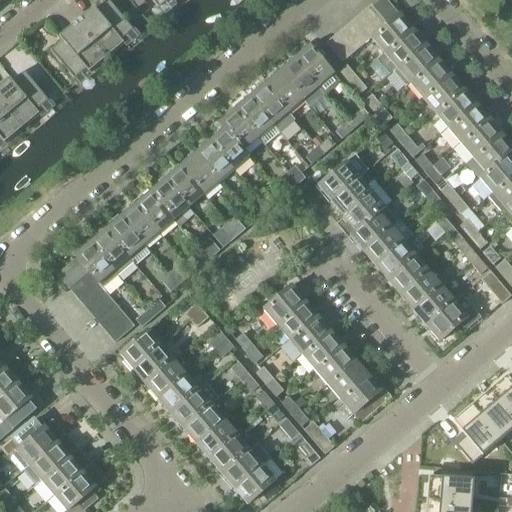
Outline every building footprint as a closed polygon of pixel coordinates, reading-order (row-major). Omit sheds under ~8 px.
[(131,0),(142,12),(148,7),(141,0),(131,0)] [(150,0),(158,10),(160,9),(160,8),(169,0),(170,0),(173,3),(175,0),(150,0)] [(386,25),(377,33),(369,40),(382,55),(413,29),(400,13),(398,15),(385,0),(379,0),(371,7),(386,25)] [(98,18),(83,31),(106,59),(123,44),(121,41),(131,32),(133,31),(109,3),(95,15),(98,18)] [(386,25),(371,7),(369,6),(360,14),(377,33),(386,25)] [(140,17),(133,8),(126,13),(134,22),(140,17)] [(377,33),(360,14),(351,21),(368,41),(369,40),(377,33)] [(368,41),(351,21),(342,29),(359,49),(368,41)] [(359,49),(342,29),(333,37),(350,56),(359,49)] [(426,44),(413,29),(382,55),(395,70),(426,44)] [(64,41),(50,52),(74,81),(75,79),(86,70),(88,74),(106,59),(83,31),(67,44),(64,41)] [(350,56),(333,37),(324,44),(341,64),(350,56)] [(426,44),(395,70),(392,73),(405,88),(408,85),(439,59),(426,44)] [(307,46),(291,59),(317,89),(332,76),(307,46)] [(291,59),(276,72),(302,102),(317,89),(291,59)] [(439,59),(408,85),(420,99),(451,74),(439,59)] [(346,66),(344,67),(338,72),(348,84),(356,78),(346,66)] [(276,72),(261,84),(287,115),(302,102),(276,72)] [(14,89),(0,100),(0,104),(21,130),(39,115),(36,112),(47,103),(48,102),(42,94),(34,85),(24,74),(11,85),(14,89)] [(464,89),(451,74),(420,99),(433,115),(464,89)] [(366,90),(356,78),(348,84),(358,96),(366,90)] [(41,79),(34,85),(42,94),(49,88),(41,79)] [(261,84),(246,97),(271,128),(287,115),(261,84)] [(464,89),(433,115),(445,130),(476,104),(464,89)] [(373,114),(381,108),(371,96),(363,102),(373,114)] [(271,128),(246,97),(231,110),(257,140),(271,128)] [(0,142),(1,141),(4,144),(21,130),(0,104),(0,142)] [(489,118),(476,104),(445,130),(458,144),(489,118)] [(391,120),(381,108),(373,114),(383,126),(391,120)] [(257,140),(231,110),(216,122),(222,129),(242,153),(244,151),(257,140)] [(358,112),(346,122),(353,130),(365,120),(358,112)] [(489,118),(458,144),(471,159),(501,133),(489,118)] [(353,130),(346,122),(334,132),(340,140),(353,130)] [(399,144),(406,137),(396,125),(388,132),(399,144)] [(222,129),(207,142),(232,171),(249,157),(244,151),(242,153),(222,129)] [(391,145),(381,132),(373,139),(383,151),(391,145)] [(511,151),(511,145),(501,133),(471,159),(482,173),(507,152),(508,154),(511,151)] [(414,146),(406,137),(399,144),(409,156),(421,145),(419,142),(414,146)] [(316,148),(322,156),(335,146),(328,138),(316,148)] [(207,142),(192,154),(218,184),(232,171),(207,142)] [(322,156),(316,148),(304,158),(310,166),(322,156)] [(407,163),(396,151),(389,157),(399,169),(407,163)] [(507,152),(482,173),(476,178),(490,194),(511,175),(511,158),(508,154),(507,152)] [(218,184),(192,154),(177,167),(202,197),(218,184)] [(424,174),(432,167),(422,155),(414,162),(424,174)] [(330,203),(359,178),(366,173),(359,165),(354,170),(346,162),(316,187),(330,203)] [(417,175),(407,163),(399,169),(409,181),(417,175)] [(202,197),(177,167),(162,180),(187,210),(202,197)] [(287,173),(297,185),(305,179),(294,167),(287,173)] [(432,167),(424,174),(434,186),(442,179),(432,167)] [(320,178),(320,172),(317,169),(310,180),(313,184),(320,178)] [(297,185),(287,173),(285,175),(280,180),(290,191),(297,185)] [(511,201),(511,175),(490,194),(503,209),(511,201)] [(372,193),(359,178),(330,203),(342,218),(372,193)] [(187,210),(162,180),(147,192),(173,222),(178,228),(186,222),(180,216),(187,210)] [(424,200),(432,193),(422,181),(414,188),(424,200)] [(449,204),(457,197),(447,185),(439,192),(449,204)] [(354,232),(384,207),(388,203),(376,189),(372,193),(342,218),(354,232)] [(147,192),(132,205),(157,235),(173,222),(147,192)] [(264,193),(257,199),(267,211),(274,205),(264,193)] [(442,205),(432,193),(424,200),(434,212),(442,205)] [(467,209),(457,197),(449,204),(459,216),(467,209)] [(267,211),(257,199),(250,206),(260,217),(267,211)] [(511,201),(503,209),(511,220),(511,201)] [(157,235),(132,205),(117,218),(142,247),(157,235)] [(384,207),(354,232),(348,237),(362,253),(392,228),(397,223),(392,216),(386,221),(380,214),(386,209),(384,207)] [(444,234),(452,228),(442,216),(434,222),(444,234)] [(142,247),(117,218),(102,230),(132,266),(140,260),(134,254),(142,247)] [(234,219),(227,225),(237,237),(245,231),(234,219)] [(467,220),(465,221),(459,227),(469,239),(477,232),(467,220)] [(237,237),(227,225),(220,231),(222,233),(230,243),(237,237)] [(392,228),(362,253),(374,268),(404,243),(392,228)] [(461,240),(452,228),(444,234),(454,246),(461,240)] [(87,243),(112,273),(117,279),(132,266),(102,230),(87,243)] [(486,244),(477,232),(469,239),(478,251),(486,244)] [(230,243),(222,233),(215,239),(223,248),(230,243)] [(199,247),(209,260),(219,252),(208,239),(199,247)] [(112,273),(87,243),(72,255),(75,259),(56,276),(68,290),(87,273),(95,282),(97,285),(112,273)] [(416,257),(404,243),(374,268),(386,282),(416,257)] [(469,264),(476,258),(466,246),(459,252),(469,264)] [(209,260),(199,247),(189,256),(200,268),(209,260)] [(489,247),(481,254),(491,266),(499,259),(489,247)] [(416,257),(386,282),(399,298),(429,272),(416,257)] [(476,258),(469,264),(479,276),(487,270),(476,258)] [(511,270),(503,260),(494,268),(511,289),(511,270)] [(169,273),(179,285),(189,277),(179,264),(169,273)] [(442,287),(429,272),(399,298),(411,312),(442,287)] [(75,298),(95,282),(87,273),(68,290),(75,298)] [(179,285),(169,273),(159,281),(169,293),(179,285)] [(510,297),(489,273),(480,280),(500,305),(510,297)] [(95,282),(75,298),(83,307),(102,291),(97,285),(95,282)] [(275,326),(305,301),(292,285),(262,310),(275,326)] [(454,302),(442,287),(411,312),(424,328),(454,302)] [(110,300),(102,291),(83,307),(91,317),(110,300)] [(110,300),(91,317),(98,326),(118,309),(110,300)] [(158,301),(146,311),(152,318),(164,308),(158,301)] [(317,315),(305,301),(275,326),(288,341),(317,315)] [(468,318),(454,302),(424,328),(437,343),(468,318)] [(189,322),(202,311),(196,304),(183,314),(189,322)] [(125,318),(118,309),(98,326),(106,335),(125,318)] [(152,318),(146,311),(134,321),(140,329),(152,318)] [(195,329),(208,319),(202,311),(189,322),(195,329)] [(317,315),(288,341),(300,355),(330,330),(317,315)] [(125,318),(106,335),(114,344),(133,328),(125,318)] [(132,372),(162,346),(148,330),(118,356),(132,372)] [(330,330),(300,355),(313,370),(343,345),(330,330)] [(214,352),(227,341),(220,334),(208,344),(214,352)] [(244,353),(252,346),(242,334),(234,341),(244,353)] [(233,349),(227,341),(214,352),(220,359),(233,349)] [(343,345),(313,370),(325,385),(355,360),(343,345)] [(174,361),(162,346),(132,372),(144,386),(174,361)] [(252,346),(244,353),(254,365),(262,358),(252,346)] [(369,376),(355,360),(325,385),(339,401),(369,376)] [(174,361),(144,386),(156,401),(186,375),(174,361)] [(240,382),(247,375),(237,363),(229,370),(240,382)] [(0,397),(18,383),(5,368),(0,371),(0,397)] [(265,387),(273,380),(263,368),(255,375),(265,387)] [(186,375),(156,401),(169,416),(199,390),(186,375)] [(247,375),(240,382),(250,394),(257,387),(247,375)] [(381,390),(369,376),(339,401),(332,408),(345,423),(352,417),(354,416),(359,423),(389,398),(382,390),(381,390)] [(501,381),(487,393),(511,422),(511,383),(506,377),(501,381)] [(273,380),(265,387),(275,398),(283,392),(273,380)] [(18,383),(0,397),(0,422),(1,424),(28,401),(31,398),(18,383)] [(212,405),(199,390),(169,416),(182,431),(212,405)] [(265,412),(273,405),(263,393),(255,400),(265,412)] [(511,422),(487,393),(470,408),(499,443),(511,431),(511,422)] [(290,417),(298,410),(293,404),(288,398),(280,405),(290,417)] [(300,398),(293,404),(298,410),(305,404),(300,398)] [(28,401),(1,424),(9,433),(36,410),(28,401)] [(212,405),(182,431),(194,446),(225,420),(212,405)] [(273,405),(265,412),(275,424),(283,417),(273,405)] [(470,408),(452,422),(462,434),(465,437),(455,446),(459,452),(472,466),(499,443),(470,408)] [(298,410),(290,417),(300,428),(308,422),(298,410)] [(27,467),(64,436),(50,421),(44,426),(37,417),(13,437),(21,446),(8,457),(21,472),(27,467)] [(225,420),(194,446),(207,460),(237,435),(241,432),(228,417),(225,420)] [(296,432),(286,420),(278,427),(288,439),(296,432)] [(312,423),(303,431),(323,456),(333,448),(312,423)] [(237,435),(207,460),(219,475),(249,449),(237,435)] [(319,460),(298,435),(289,443),(309,468),(319,460)] [(76,452),(64,436),(27,467),(40,482),(76,452)] [(263,465),(249,449),(219,475),(233,491),(263,465)] [(89,466),(76,452),(40,482),(53,497),(89,466)] [(276,481),(263,465),(233,491),(246,506),(276,481)] [(102,482),(89,466),(53,497),(65,511),(67,511),(76,504),(83,511),(97,500),(90,492),(102,482)] [(426,500),(426,502),(471,506),(474,473),(445,471),(438,470),(438,478),(433,478),(428,477),(426,500)] [(5,491),(0,495),(0,501),(7,510),(15,503),(5,491)] [(426,502),(425,511),(471,511),(471,506),(426,502)] [(21,511),(15,503),(7,510),(8,511),(21,511)]
